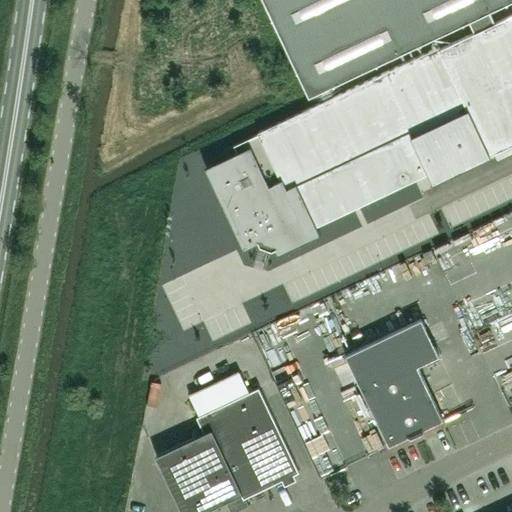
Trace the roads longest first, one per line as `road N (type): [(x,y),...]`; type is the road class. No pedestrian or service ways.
road 1 (unclassified): [(0,508),(85,0)]
road 2 (primary): [(0,205),(33,0)]
road 3 (unclassified): [(374,511),(511,441)]
